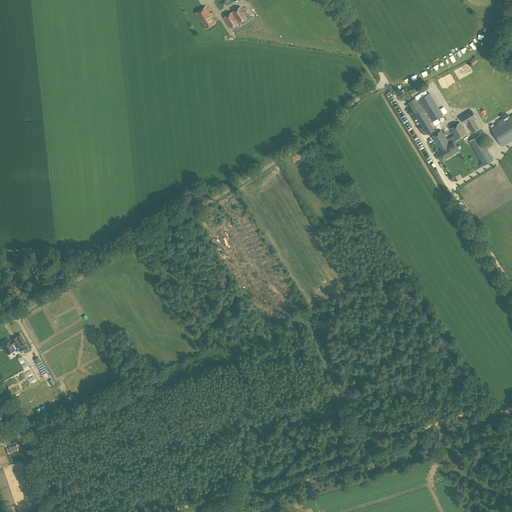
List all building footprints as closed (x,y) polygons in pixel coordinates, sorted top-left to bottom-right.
[(210,13),(206,7),(195,14),(200,21),(201,20),(205,27),(215,21),(210,13)] [(230,28),(247,18),(240,7),(223,17),(230,28)] [(443,115),(429,94),(419,100),(417,101),(415,99),(408,103),(428,134),(434,130),(429,122),(432,120),(432,121),(443,115)] [(502,147),(511,141),(511,116),(491,129),(502,147)] [(474,120),(467,125),(472,133),(479,128),(474,120)] [(453,142),(467,134),(460,123),(450,129),(454,135),(447,140),(441,131),(431,137),(440,151),(438,152),(443,159),(459,150),(453,142)] [(484,166),(493,160),(479,136),(470,141),(484,166)] [(21,348),(23,351),(29,348),(23,340),(20,334),(12,339),(13,340),(10,342),(9,341),(2,345),(7,354),(15,350),(12,345),(15,343),(18,350),(21,348)] [(25,370),(30,368),(24,357),(19,359),(25,370)] [(128,370),(135,366),(132,359),(125,363),(128,370)] [(3,420),(4,427),(13,425),(11,419),(3,420)] [(8,454),(18,450),(16,444),(6,448),(8,454)]
